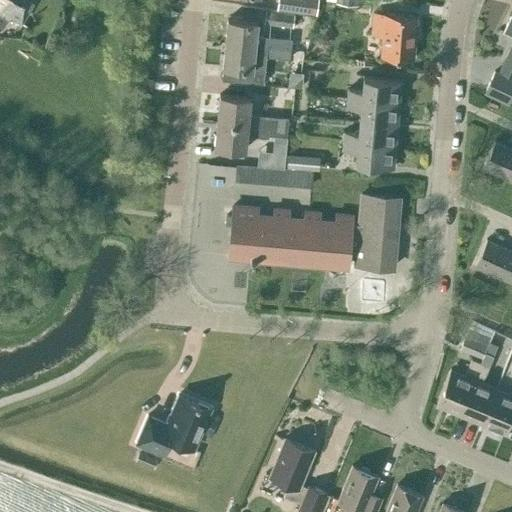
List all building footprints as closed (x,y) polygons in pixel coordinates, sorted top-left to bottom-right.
[(20,22),(32,0),(0,0),(0,25),(1,26),(7,15),(20,22)] [(277,0),(276,9),(315,14),(317,0),(277,0)] [(263,22),(292,27),(294,13),(266,8),(263,22)] [(511,8),(502,30),(511,34),(511,8)] [(380,55),(412,58),(415,15),(373,11),(371,34),(381,35),(380,55)] [(226,18),(224,42),(290,48),(291,38),(254,34),(256,21),(226,18)] [(305,49),(306,39),(291,38),(290,48),(305,49)] [(289,57),(290,48),(224,42),(221,66),(233,67),(232,79),(261,83),(264,54),(289,57)] [(498,70),(511,76),(511,43),(498,70)] [(301,71),(303,50),(290,48),(289,57),(287,70),(301,71)] [(300,86),(302,72),(288,70),(286,85),(300,86)] [(511,79),(495,71),(490,82),(485,94),(507,104),(511,93),(511,79)] [(346,96),(398,101),(400,79),(362,76),(361,89),(347,88),(346,96)] [(218,94),(216,119),(286,127),(287,118),(267,116),(267,115),(248,112),(249,97),(218,94)] [(360,107),(359,119),(396,123),(398,101),(346,96),(345,106),(360,107)] [(285,135),(286,127),(216,119),(213,145),(244,149),(245,134),(267,137),(268,133),(285,135)] [(343,131),(342,140),(394,145),(396,123),(359,119),(358,132),(343,131)] [(394,145),(342,140),(342,149),(355,150),(354,163),(392,167),(394,145)] [(481,166),(511,180),(511,177),(511,149),(493,140),(481,166)] [(257,163),(282,166),(284,151),(259,148),(257,163)] [(286,166),(318,169),(319,157),(287,154),(286,166)] [(283,181),(309,183),(310,173),(284,170),(283,181)] [(231,215),(226,214),(225,224),(230,224),(228,255),(249,257),(249,261),(253,261),(253,257),(346,265),(347,256),(355,256),(354,262),(392,266),(399,195),(360,192),(357,222),(350,221),(350,214),(334,213),(333,220),(319,219),(320,212),(303,210),(302,217),(288,216),(289,209),(272,207),(271,215),(257,214),(258,206),(232,204),(231,215)] [(473,264),(503,278),(511,258),(511,250),(485,238),(473,264)] [(511,258),(503,278),(511,281),(511,258)] [(467,326),(463,336),(459,347),(481,356),(483,351),(488,340),(489,336),(467,326)] [(492,354),(496,344),(488,340),(483,351),(492,354)] [(458,413),(480,422),(495,387),(481,381),(492,354),(483,351),(479,361),(458,413)] [(435,404),(458,413),(479,361),(470,358),(464,374),(450,368),(435,404)] [(480,422),(503,432),(511,408),(511,383),(508,393),(495,387),(480,422)] [(169,435),(191,445),(207,408),(179,396),(168,422),(145,413),(133,440),(162,452),(169,435)] [(511,408),(503,432),(511,435),(511,408)] [(297,510),(301,511),(315,511),(324,491),(307,484),(306,486),(299,483),(313,449),(284,437),(268,474),(287,482),(282,495),(300,502),(297,510)] [(337,499),(353,506),(350,511),(373,511),(380,495),(369,491),(376,475),(351,465),(337,499)] [(413,511),(421,494),(396,483),(383,511),(413,511)] [(237,511),(239,509),(238,505),(234,502),(230,503),(227,507),(228,511),(237,511)] [(466,511),(442,502),(437,511),(466,511)]
